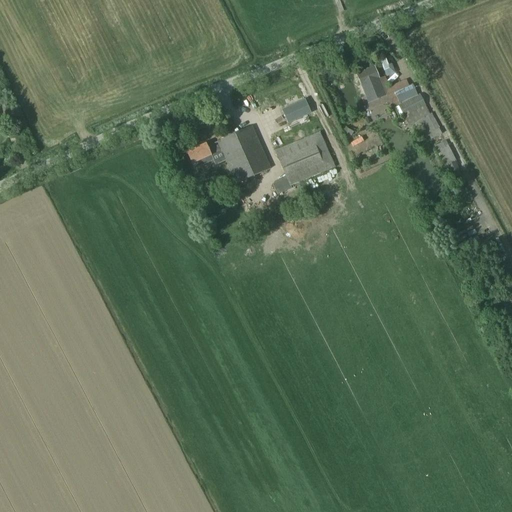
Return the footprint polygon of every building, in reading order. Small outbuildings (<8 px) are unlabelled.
[(287,21),(292,19),(289,8),(284,9),(287,21)] [(379,79),(374,66),(367,69),(367,71),(357,75),(365,97),(362,98),(366,110),(386,103),(397,106),(400,98),(416,92),(415,89),(410,91),(406,80),(389,87),(385,76),(379,79)] [(430,114),(419,94),(398,105),(409,126),(414,124),(417,129),(420,128),(426,138),(429,136),(431,140),(442,134),(431,113),(430,114)] [(304,99),(283,108),(289,122),(310,113),(304,99)] [(271,169),(253,126),(217,141),(218,142),(207,147),(206,144),(187,152),(194,169),(214,160),(212,157),(222,153),(236,184),(271,169)] [(343,131),(351,136),(353,132),(346,128),(343,131)] [(274,151),(286,179),(273,184),(278,195),(292,189),(291,186),(335,167),(320,132),(274,151)] [(462,175),(455,162),(456,161),(448,146),(449,145),(446,141),(435,147),(445,166),(452,180),(462,175)] [(472,245),(482,245),(482,235),(472,235),(472,245)]
